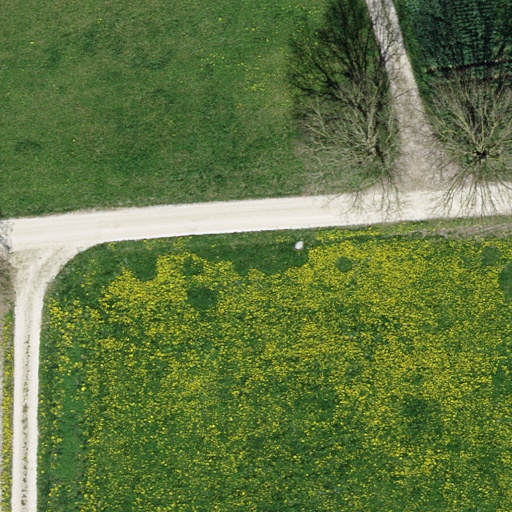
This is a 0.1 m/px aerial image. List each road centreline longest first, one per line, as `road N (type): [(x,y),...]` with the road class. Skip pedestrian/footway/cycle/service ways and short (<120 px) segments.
road 1 (track): [(0,237),(511,202)]
road 2 (track): [(27,234),(24,511)]
road 3 (track): [(370,0),(428,211)]
